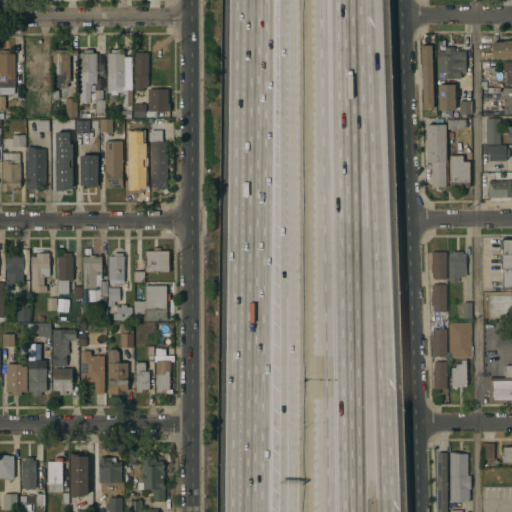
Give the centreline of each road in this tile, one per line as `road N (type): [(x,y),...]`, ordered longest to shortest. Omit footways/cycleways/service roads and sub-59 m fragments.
road 1 (residential): [(417,511),(400,0)]
road 2 (motorway): [(326,511),(318,0)]
road 3 (motorway): [(258,0),(253,511)]
road 4 (residential): [(188,0),(189,511)]
road 5 (motorway): [(379,379),(372,193),(352,0)]
road 6 (motorway): [(349,323),(343,0)]
road 7 (motorway): [(285,0),(285,286)]
road 8 (motorway): [(285,286),(280,511)]
road 9 (motorway): [(285,286),(290,511)]
road 10 (residential): [(189,222),(0,222)]
road 11 (motorway): [(351,511),(349,323)]
road 12 (residential): [(188,427),(0,427)]
road 13 (residential): [(188,17),(0,17)]
road 14 (motorway): [(385,511),(379,379)]
